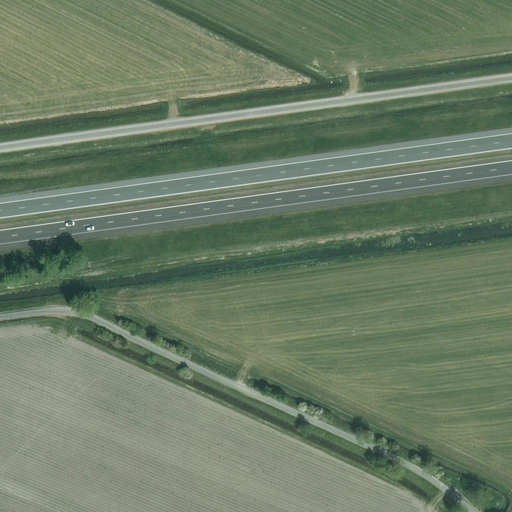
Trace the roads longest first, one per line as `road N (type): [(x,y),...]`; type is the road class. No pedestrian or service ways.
road 1 (unclassified): [(470,511),(407,465),(87,315),(0,317)]
road 2 (motorway): [(511,141),(0,211)]
road 3 (motorway): [(0,237),(511,168)]
road 4 (tertiary): [(0,149),(511,82)]
